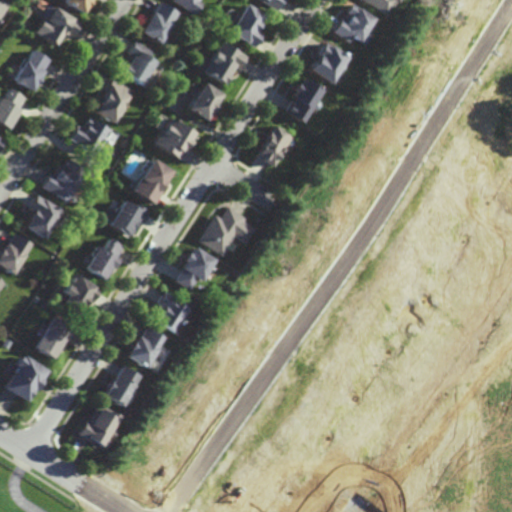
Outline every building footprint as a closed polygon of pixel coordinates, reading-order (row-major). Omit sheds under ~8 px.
[(0,14),(0,0),(4,0),(8,2),(0,14)] [(90,0),(89,3),(90,3),(87,9),(86,9),(82,15),(62,2),(63,0),(90,0)] [(197,0),(197,1),(201,3),(193,15),(170,0),(197,0)] [(282,0),(276,12),(256,0),(282,0)] [(401,0),(399,4),(397,3),(394,8),(393,7),(387,17),(360,0),(401,0)] [(158,42),(140,30),(151,13),(152,14),(160,3),(176,14),(158,42)] [(60,10),(61,8),(73,15),(72,16),(79,21),(70,35),(65,32),(62,37),(60,35),(54,44),(33,31),(50,4),(60,10)] [(261,16),(254,28),(260,31),(251,45),(221,26),(227,17),(231,20),(235,14),(237,16),(244,5),(261,16)] [(367,28),(372,32),(365,43),(359,39),(360,38),(353,33),(349,40),(332,29),(337,20),(339,21),(340,19),(343,20),(347,14),(346,14),(352,5),(373,19),(367,28)] [(141,83),(120,70),(123,65),(121,64),(127,53),(126,52),(134,39),(151,49),(147,55),(155,59),(141,83)] [(245,54),(237,67),(231,64),(226,72),(227,73),(222,81),(202,69),(209,58),(208,58),(213,48),(214,49),(220,39),(245,54)] [(330,43),(331,42),(348,53),(331,80),(309,65),(325,40),(330,43)] [(48,58),(42,68),(43,69),(39,75),(40,76),(35,83),(34,83),(31,89),(12,77),(24,57),(26,58),(32,48),(48,58)] [(322,87),(301,121),(284,110),(292,97),(291,96),(296,89),(294,87),(298,81),(300,82),(304,76),(322,87)] [(124,99),(121,103),(122,104),(121,106),(123,107),(115,122),(94,110),(97,103),(95,101),(102,88),(104,89),(111,77),(131,89),(124,99)] [(211,110),(210,110),(204,118),(186,106),(203,80),(222,92),(216,100),(217,101),(211,110)] [(17,107),(18,107),(6,127),(0,123),(0,96),(1,97),(8,87),(23,96),(17,107)] [(177,157),(153,142),(169,115),(194,130),(177,157)] [(111,130),(110,131),(117,135),(112,144),(104,139),(95,153),(69,137),(77,125),(83,129),(85,125),(84,124),(89,116),(111,130)] [(292,135),(286,144),(285,143),(280,151),(281,152),(277,156),(278,157),(273,165),(256,153),(262,145),(260,143),(267,134),(266,133),(269,129),(273,122),(292,135)] [(154,203),(133,189),(154,156),(172,167),(165,178),(167,178),(161,187),(163,188),(154,203)] [(86,168),(81,176),(84,178),(78,188),(76,186),(66,201),(41,185),(49,172),(52,174),(59,163),(63,165),(68,157),(86,168)] [(61,228),(55,224),(52,228),(51,227),(44,238),(25,226),(30,218),(29,217),(33,211),(28,207),(37,193),(62,209),(61,211),(69,216),(61,228)] [(135,204),(136,201),(146,207),(145,208),(148,210),(140,224),(139,223),(130,237),(108,224),(125,197),(135,204)] [(245,217),(243,220),(254,227),(245,242),(234,235),(222,255),(198,239),(215,213),(220,216),(227,205),(245,217)] [(31,243),(25,252),(26,253),(13,273),(0,264),(0,249),(1,250),(3,247),(3,248),(7,242),(8,242),(15,232),(31,243)] [(117,256),(120,258),(106,280),(85,266),(92,254),(91,253),(97,244),(98,245),(99,244),(103,247),(110,236),(123,245),(117,256)] [(214,258),(201,279),(197,277),(189,289),(174,280),(182,267),(180,267),(182,264),(185,259),(183,258),(188,250),(190,252),(194,245),(214,258)] [(91,301),(88,299),(84,305),(83,304),(79,311),(63,301),(68,294),(62,290),(74,272),(99,289),(91,301)] [(174,332),(154,319),(163,307),(156,303),(164,290),(190,309),(174,332)] [(74,328),(66,342),(64,341),(53,358),(34,346),(47,325),(48,326),(54,316),(74,328)] [(157,346),(157,348),(155,353),(155,355),(149,365),(147,367),(127,355),(131,349),(131,347),(135,341),(136,341),(139,335),(141,336),(148,326),(163,335),(157,346)] [(21,358),(22,356),(45,371),(43,373),(44,374),(41,379),(40,378),(40,379),(33,390),(31,389),(23,402),(1,388),(15,366),(12,365),(18,356),(21,358)] [(134,384),(135,385),(122,406),(103,394),(107,388),(107,387),(111,381),(112,381),(116,375),(117,376),(123,365),(140,375),(134,384)] [(117,423),(115,422),(111,428),(116,432),(111,439),(106,436),(99,447),(90,442),(89,443),(75,434),(85,421),(86,422),(99,402),(121,416),(117,423)]
